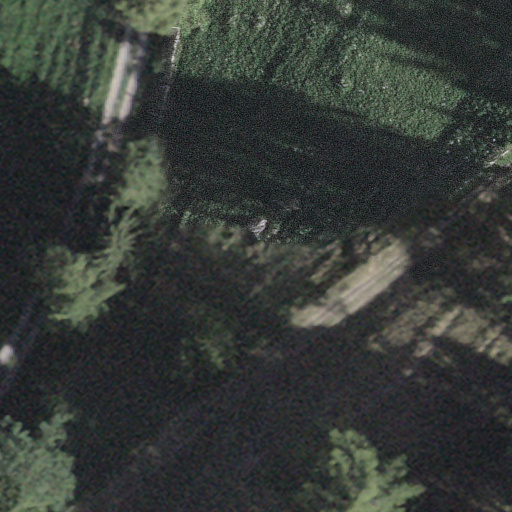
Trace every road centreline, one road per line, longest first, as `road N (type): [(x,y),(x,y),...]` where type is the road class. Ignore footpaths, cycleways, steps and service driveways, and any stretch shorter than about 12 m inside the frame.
road 1 (track): [(93,511),(195,419),(511,175)]
road 2 (track): [(145,0),(117,130),(65,262),(0,393)]
